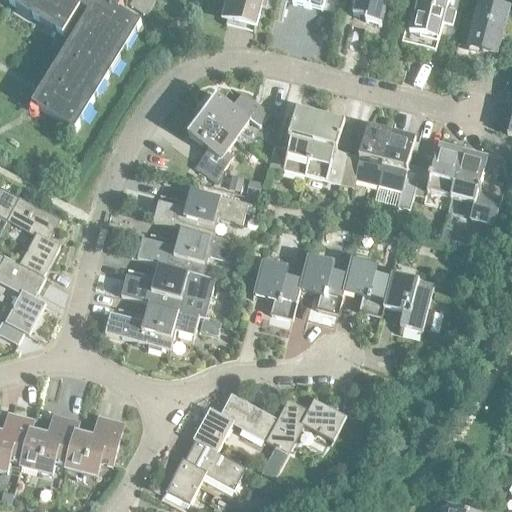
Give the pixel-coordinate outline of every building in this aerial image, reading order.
[(86,0),(11,0),(66,33),(86,0)] [(64,126),(70,129),(70,130),(77,119),(70,114),(78,101),(85,106),(92,95),(85,90),(92,77),(100,82),(107,71),(99,66),(107,53),(114,58),(121,47),(114,42),(122,29),(129,34),(136,23),(120,13),(124,6),(121,4),(122,1),(122,0),(96,0),(95,3),(99,6),(95,13),(97,14),(89,27),(87,26),(80,37),(82,38),(74,51),(72,50),(65,61),(67,62),(60,75),(58,74),(51,85),(53,86),(45,99),(43,97),(36,109),(38,110),(36,114),(62,130),(64,126)] [(227,0),(223,17),(227,18),(225,28),(254,35),(262,0),(227,0)] [(288,30),(303,34),(309,9),(310,10),(312,3),(323,6),(322,11),(323,12),(325,0),(296,0),(296,6),(294,5),(288,30)] [(357,0),(354,17),(368,20),(367,25),(381,28),(387,0),(357,0)] [(435,53),(449,0),(420,0),(411,34),(410,34),(409,35),(414,36),(412,47),(435,53)] [(496,57),(509,11),(482,4),(469,50),(458,47),(455,60),(481,67),(485,54),(496,57)] [(202,119),(236,143),(251,123),(260,130),(271,116),(254,104),(252,103),(242,97),(233,110),(217,99),(202,119)] [(270,170),(305,179),(320,118),(298,112),(299,110),(297,110),(290,142),(292,143),(290,153),(288,152),(276,149),(270,170)] [(341,188),(349,157),(349,156),(338,153),(345,122),(344,122),(344,124),(320,118),(305,179),(341,188)] [(236,143),(202,119),(188,139),(207,153),(198,166),(218,181),(234,159),(228,154),(236,143)] [(356,183),(378,189),(392,135),(368,129),(360,160),(349,157),(341,188),(353,192),(356,183)] [(414,197),(420,170),(410,167),(413,153),(417,154),(419,147),(415,146),(416,141),(392,135),(378,189),(403,195),(403,194),(414,197)] [(428,194),(451,200),(463,149),(453,146),(452,151),(440,148),(441,146),(440,146),(433,173),(420,170),(414,197),(426,200),(428,194)] [(494,227),(501,199),(480,194),(481,190),(480,190),(488,159),(487,158),(486,160),(474,156),(475,152),(463,149),(451,200),(475,206),(471,221),(494,227)] [(0,216),(8,221),(18,202),(0,191),(0,216)] [(211,239),(211,238),(216,219),(243,226),(248,206),(192,192),(187,212),(160,205),(154,227),(182,233),(182,232),(211,239)] [(34,235),(17,266),(47,282),(47,280),(46,279),(61,251),(51,245),(62,225),(18,202),(8,221),(34,235)] [(182,232),(182,233),(177,250),(143,242),(138,262),(159,268),(159,266),(201,277),(201,276),(206,257),(227,263),(232,243),(211,238),(211,239),(182,232)] [(30,338),(36,328),(47,307),(36,302),(47,282),(17,266),(4,259),(0,266),(0,284),(22,296),(6,326),(3,324),(0,328),(0,337),(19,347),(25,336),(30,338)] [(338,318),(343,298),(348,279),(333,275),(335,266),(308,259),(302,283),(300,293),(320,298),(316,313),(338,318)] [(382,321),(385,310),(392,282),(377,278),(379,269),(352,262),(348,279),(343,298),(363,303),(360,315),(382,321)] [(292,323),(300,293),(302,283),(287,279),(290,270),(263,263),(254,298),(274,303),(271,317),(292,323)] [(122,300),(149,307),(149,306),(179,314),(180,313),(184,295),(212,302),(218,280),(201,276),(201,277),(159,266),(159,268),(154,286),(127,279),(122,300)] [(393,275),(392,282),(385,310),(404,315),(401,329),(423,334),(423,331),(429,332),(434,313),(428,311),(435,286),(393,275)] [(149,306),(149,307),(145,324),(111,316),(106,336),(150,347),(149,351),(162,354),(162,350),(172,353),(176,334),(195,339),(200,318),(180,313),(179,314),(149,306)] [(203,322),(200,335),(218,339),(221,326),(203,322)] [(210,412),(193,443),(217,456),(218,455),(234,425),(268,443),(279,423),(278,422),(232,398),(221,418),(210,412)] [(289,403),(278,422),(279,423),(268,443),(266,445),(288,457),(304,428),(333,443),(346,420),(314,403),(309,413),(289,403)] [(20,472),(33,422),(9,415),(4,432),(0,431),(0,476),(4,477),(8,465),(21,469),(20,472)] [(34,422),(33,422),(20,472),(50,480),(53,468),(65,471),(64,473),(65,473),(78,424),(54,417),(49,436),(32,431),(34,422)] [(79,424),(78,424),(65,473),(100,482),(103,468),(112,470),(124,426),(99,420),(94,438),(77,433),(79,424)] [(217,456),(193,443),(193,444),(194,445),(187,457),(191,459),(187,465),(183,463),(176,476),(163,469),(151,492),(163,499),(161,504),(175,511),(201,511),(191,506),(203,483),(232,498),(247,470),(218,455),(217,456)] [(271,459),(262,476),(274,482),(282,466),(271,459)] [(15,501),(11,511),(25,511),(26,510),(22,503),(15,501)]
